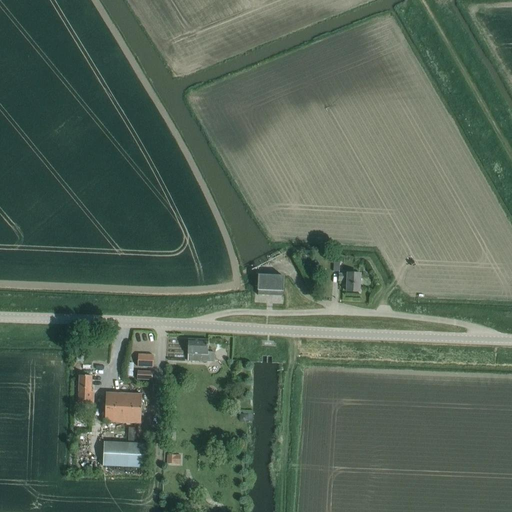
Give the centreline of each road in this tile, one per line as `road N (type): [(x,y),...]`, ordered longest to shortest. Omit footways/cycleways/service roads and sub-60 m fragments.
road 1 (unclassified): [(503,340),(441,322),(233,311),(190,326)]
road 2 (tertiary): [(190,326),(503,340)]
road 3 (tertiary): [(0,317),(190,326)]
